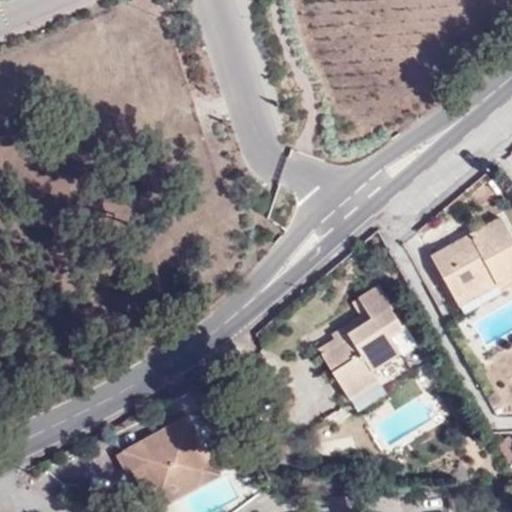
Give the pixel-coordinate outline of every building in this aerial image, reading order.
[(511,236),(500,215),(468,232),(472,238),(460,244),(457,239),(430,254),(457,302),(511,270),(511,236)] [(472,238),(468,232),(457,239),(460,244),(472,238)] [(348,336),(319,355),(346,398),(375,379),(369,367),(397,352),(388,336),(400,329),(389,309),(390,307),(377,286),(358,298),(369,319),(346,334),(348,336)] [(315,349),(319,355),(348,336),(346,334),(369,319),(358,298),(351,302),(359,315),(328,335),(331,339),(315,349)] [(131,470),(143,492),(172,500),(196,486),(203,460),(197,449),(202,445),(185,414),(116,454),(126,473),(131,470)] [(498,440),(509,459),(511,456),(511,440),(508,434),(498,440)] [(218,473),(202,445),(197,449),(203,460),(196,486),(218,473)] [(172,500),(143,492),(153,511),(172,500)]
